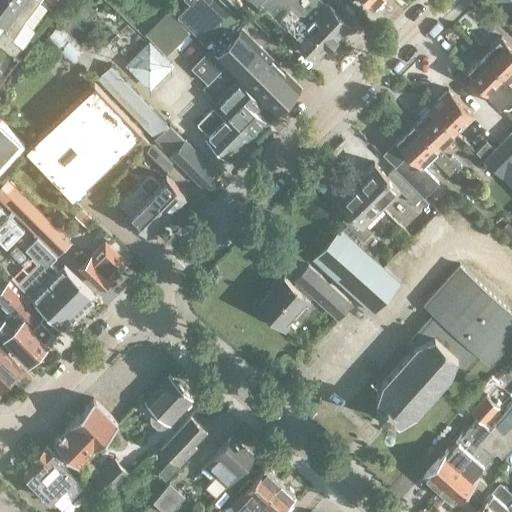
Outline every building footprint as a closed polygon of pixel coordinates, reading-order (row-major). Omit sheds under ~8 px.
[(39,0),(38,0),(0,0),(0,22),(5,26),(0,32),(0,45),(13,55),(20,44),(12,38),(39,0)] [(299,85),(213,0),(191,0),(178,14),(275,109),(299,85)] [(334,37),(347,25),(326,4),(325,4),(320,0),(250,0),(259,9),(264,4),(295,35),(293,37),(312,57),(325,44),(327,46),(335,38),(334,37)] [(168,50),(190,27),(169,7),(147,29),(168,50)] [(511,47),(500,36),(483,54),(511,82),(511,47)] [(150,38),(127,62),(153,85),(175,62),(150,38)] [(511,82),(483,54),(465,71),(500,106),(509,106),(511,103),(511,82)] [(96,77),(155,137),(153,139),(169,154),(201,185),(216,170),(169,124),(110,63),(96,77)] [(218,99),(215,102),(227,114),(228,113),(249,135),(263,121),(254,112),(262,104),(237,80),(218,99)] [(121,148),(138,133),(139,132),(93,82),(36,137),(31,142),(25,147),(72,197),(121,148)] [(447,89),(429,106),(454,131),(462,123),(471,114),(447,89)] [(438,147),(454,131),(429,106),(412,123),(456,168),(458,166),(449,158),(438,147)] [(196,123),(207,134),(204,137),(226,158),(249,135),(228,113),(227,114),(224,117),(213,107),(196,123)] [(0,169),(24,143),(0,121),(0,169)] [(421,164),(429,155),(449,175),(451,174),(456,168),(412,123),(395,141),(407,153),(393,167),(422,196),(424,197),(428,192),(439,182),(421,164)] [(511,135),(509,133),(494,148),(487,140),(475,152),(483,160),(485,159),(511,186),(511,135)] [(149,144),(141,153),(162,175),(173,165),(151,143),(149,144)] [(373,163),(355,181),(380,207),(397,190),(413,205),(422,196),(393,167),(385,175),(373,163)] [(165,176),(148,193),(167,211),(184,194),(165,176)] [(8,178),(0,185),(0,199),(57,256),(72,242),(8,178)] [(380,207),(355,181),(336,200),(349,212),(341,220),(362,241),(371,232),(363,224),(380,207)] [(118,204),(135,220),(147,232),(167,211),(148,193),(141,201),(130,191),(118,204)] [(511,222),(509,220),(500,229),(511,240),(511,222)] [(398,282),(381,267),(339,229),(313,258),(372,312),(398,282)] [(98,287),(125,261),(104,240),(87,257),(84,254),(77,260),(80,263),(78,266),(98,287)] [(93,295),(60,262),(49,251),(41,259),(55,273),(30,298),(60,328),(93,295)] [(294,277),(337,317),(350,303),(307,264),(294,277)] [(375,400),(383,408),(398,422),(415,413),(450,374),(451,372),(458,374),(478,352),(489,363),(511,338),(511,310),(461,264),(424,304),(436,315),(416,337),(419,342),(417,343),(382,382),(375,400)] [(26,293),(10,278),(2,269),(0,271),(0,282),(3,286),(0,288),(0,307),(8,315),(10,313),(19,322),(12,329),(3,320),(0,322),(0,332),(28,360),(57,331),(41,315),(39,317),(20,299),(26,293)] [(257,304),(286,329),(290,325),(288,323),(306,304),(307,306),(312,301),(283,275),(257,304)] [(21,367),(7,353),(0,346),(0,369),(9,379),(21,367)] [(0,388),(9,379),(0,369),(0,388)] [(423,475),(423,476),(419,480),(433,493),(437,488),(438,489),(511,404),(511,401),(501,392),(496,386),(501,381),(492,373),(463,405),(481,422),(468,436),(464,433),(449,450),(447,448),(423,475)] [(168,375),(144,400),(169,423),(193,398),(168,375)] [(68,424),(53,439),(46,445),(70,469),(77,463),(117,421),(93,398),(67,424),(68,424)] [(511,404),(438,489),(462,510),(486,483),(475,473),(495,451),(501,457),(511,445),(511,419),(511,418),(511,404)] [(190,414),(160,446),(172,457),(157,472),(165,480),(179,464),(191,452),(188,450),(207,430),(190,414)] [(232,435),(201,470),(212,480),(215,476),(225,485),(253,454),(232,435)] [(46,445),(32,458),(35,461),(23,473),(46,497),(47,496),(60,509),(69,500),(60,490),(75,475),(69,470),(70,469),(46,445)] [(264,468),(242,492),(232,504),(240,511),(238,511),(251,511),(279,481),(264,468)] [(278,511),(294,495),(279,481),(251,511),(264,511),(265,511),(278,511)] [(170,482),(153,500),(165,511),(170,511),(185,495),(170,482)] [(491,491),(471,511),(499,511),(511,498),(511,493),(502,485),(494,493),(491,491)] [(511,511),(511,498),(499,511),(511,511)]
